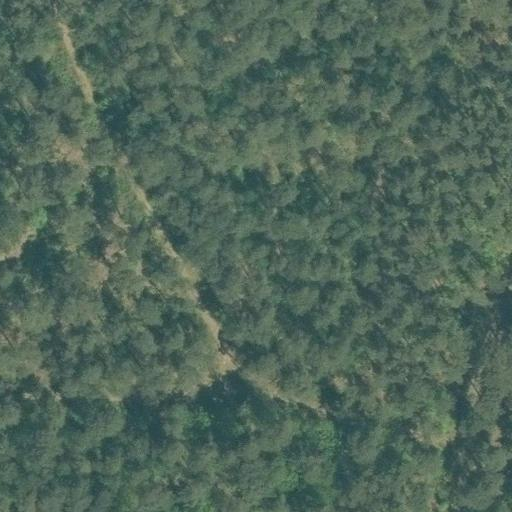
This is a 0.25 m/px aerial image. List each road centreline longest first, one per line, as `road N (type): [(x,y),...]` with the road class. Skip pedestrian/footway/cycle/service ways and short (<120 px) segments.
road 1 (track): [(66,0),(87,80),(287,395)]
road 2 (track): [(287,395),(0,399)]
road 3 (track): [(464,427),(287,395)]
road 4 (track): [(511,311),(464,427)]
